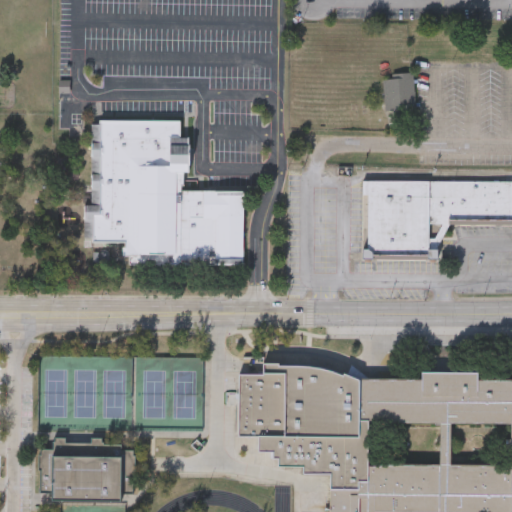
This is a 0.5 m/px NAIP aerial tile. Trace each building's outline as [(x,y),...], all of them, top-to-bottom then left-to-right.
[(416,109),(386,110),(385,75),(415,74),(416,109)] [(244,265),(126,264),(127,243),(85,242),(86,205),(92,205),(93,120),(181,121),(181,137),(190,137),(190,172),(182,172),(182,190),(245,190),(244,265)] [(511,182),(511,222),(451,222),(451,223),(447,223),(436,244),(436,260),(363,260),(364,182),(511,182)] [(355,379),(419,379),(419,371),(475,371),(475,380),(511,380),(511,511),(327,511),(327,476),(308,476),(301,476),(301,466),(277,466),(277,459),(272,459),(272,452),(256,452),(256,435),(236,435),(237,374),(261,374),(261,362),(279,362),(292,362),(305,363),(318,365),(331,369),(343,373),(355,379)] [(50,489),(39,489),(39,445),(133,445),(132,490),(120,490),(120,498),(50,498),(50,489)]
